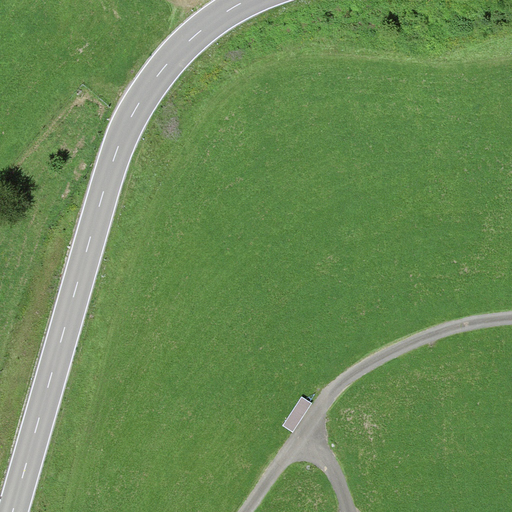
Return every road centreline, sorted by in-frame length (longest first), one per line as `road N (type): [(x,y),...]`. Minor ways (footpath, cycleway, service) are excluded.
road 1 (secondary): [(250,0),(193,35),(144,90),(114,157),(13,511)]
road 2 (track): [(511,323),(434,335),(336,387),(307,433),(341,486),(347,511)]
